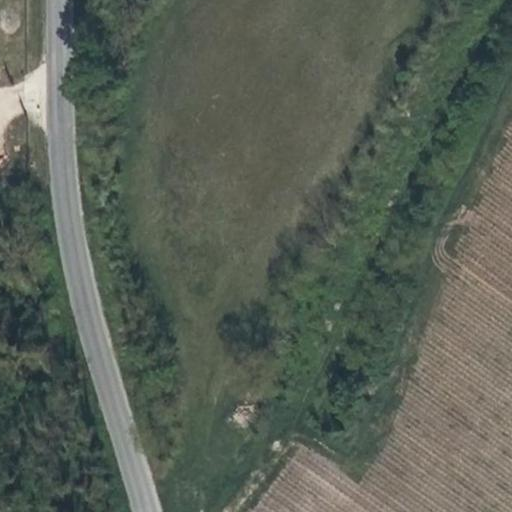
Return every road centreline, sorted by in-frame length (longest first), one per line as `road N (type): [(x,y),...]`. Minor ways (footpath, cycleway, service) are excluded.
road 1 (track): [(511,9),(448,100),(314,372),(308,402),(234,511)]
road 2 (tertiary): [(61,0),(68,206),(90,317),(149,511)]
